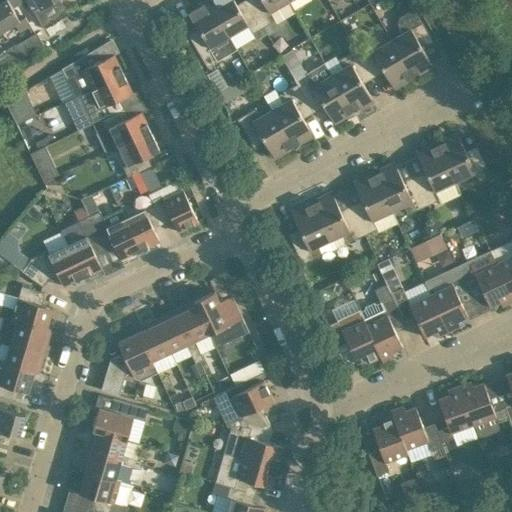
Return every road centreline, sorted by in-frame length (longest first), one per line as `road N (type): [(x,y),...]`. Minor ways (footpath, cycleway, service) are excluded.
road 1 (residential): [(29,511),(91,304),(238,230)]
road 2 (residential): [(228,208),(474,83)]
road 3 (residential): [(228,208),(130,12)]
road 4 (residential): [(319,411),(511,333)]
road 5 (residential): [(319,411),(238,230)]
